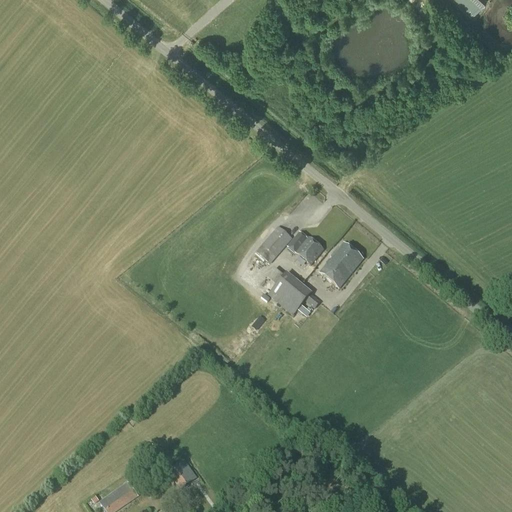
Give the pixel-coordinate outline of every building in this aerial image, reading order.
[(451,0),(471,17),(483,4),(478,0),(451,0)] [(146,29),(158,37),(161,32),(150,24),(146,29)] [(273,233),(255,254),(269,266),(292,240),(278,228),(273,233)] [(299,234),(287,249),(295,254),(310,267),(323,251),(307,239),(306,240),(299,234)] [(331,260),(319,274),(338,290),(362,260),(343,245),(339,249),(338,248),(332,255),(334,256),(331,260)] [(277,285),(268,296),(282,308),(300,286),(286,275),(283,278),(274,270),(268,278),(277,285)] [(300,286),(282,308),(293,317),(309,297),(310,295),(300,286)] [(168,472),(180,490),(195,479),(183,461),(168,472)] [(104,511),(118,511),(138,499),(127,483),(99,504),(104,511)]
